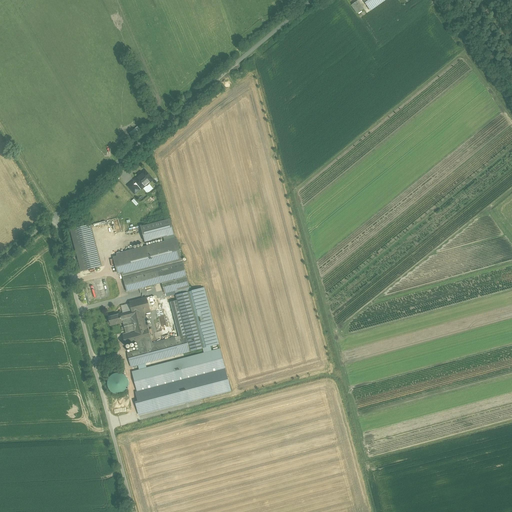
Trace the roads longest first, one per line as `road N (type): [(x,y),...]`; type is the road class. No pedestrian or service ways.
road 1 (unclassified): [(54,216),(312,0)]
road 2 (unclassified): [(132,511),(54,216)]
road 3 (unclassified): [(511,107),(436,0)]
